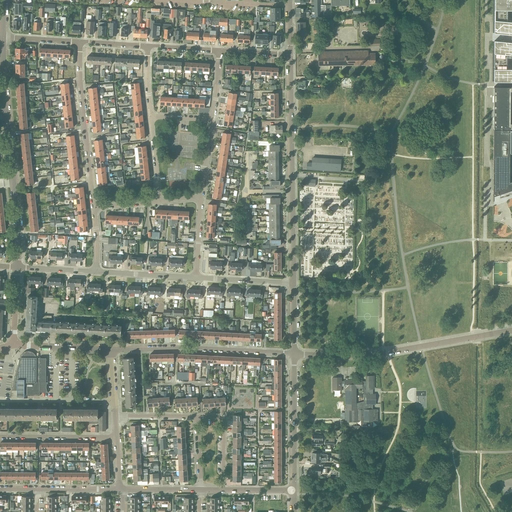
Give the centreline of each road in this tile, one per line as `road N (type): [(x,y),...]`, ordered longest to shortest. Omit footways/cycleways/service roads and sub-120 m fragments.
road 1 (residential): [(293,283),(290,55)]
road 2 (residential): [(293,354),(382,353),(511,330)]
road 3 (residential): [(293,354),(110,349)]
road 4 (residential): [(95,208),(79,43)]
road 5 (residential): [(13,182),(2,37)]
road 6 (residential): [(293,490),(293,354)]
